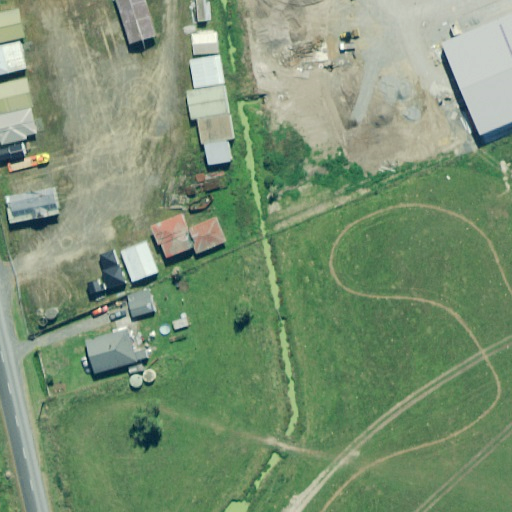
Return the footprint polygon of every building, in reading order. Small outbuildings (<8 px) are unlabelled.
[(118,0),(74,0),(82,45),(113,39),(106,2),(118,0)] [(143,17),(140,2),(113,6),(119,40),(149,35),(146,17),(143,17)] [(511,8),(429,44),(469,141),(511,123),(511,8)] [(0,75),(27,69),(21,43),(0,47),(0,75)] [(140,81),(135,53),(94,60),(99,88),(140,81)] [(215,106),(212,65),(195,66),(199,108),(215,106)] [(0,110),(24,105),(18,78),(0,82),(0,110)] [(138,116),(137,92),(97,95),(98,114),(107,114),(107,123),(126,121),(126,116),(138,116)] [(0,145),(23,141),(18,114),(0,117),(0,145)] [(133,130),(100,134),(103,164),(145,159),(143,144),(135,145),(133,130)] [(32,164),(28,147),(12,151),(15,168),(32,164)] [(126,169),(97,168),(96,195),(147,197),(148,170),(146,170),(146,163),(126,162),(126,169)] [(57,197),(51,172),(8,181),(13,206),(57,197)] [(234,193),(188,179),(179,209),(200,216),(201,211),(226,219),(234,193)] [(52,227),(47,203),(15,210),(20,234),(52,227)] [(216,236),(177,212),(170,224),(176,228),(173,232),(168,229),(158,245),(185,262),(196,244),(208,251),(216,236)] [(137,284),(130,255),(110,260),(118,289),(137,284)] [(100,301),(85,264),(70,271),(73,279),(28,297),(39,325),(100,301)] [(107,272),(95,275),(99,288),(111,284),(107,272)] [(156,311),(151,290),(128,296),(134,317),(156,311)] [(173,302),(171,290),(156,294),(159,305),(173,302)] [(176,327),(173,317),(161,320),(164,330),(176,327)] [(136,353),(130,330),(87,342),(96,374),(150,359),(147,350),(136,353)] [(157,381),(155,370),(144,372),(146,383),(157,381)]
